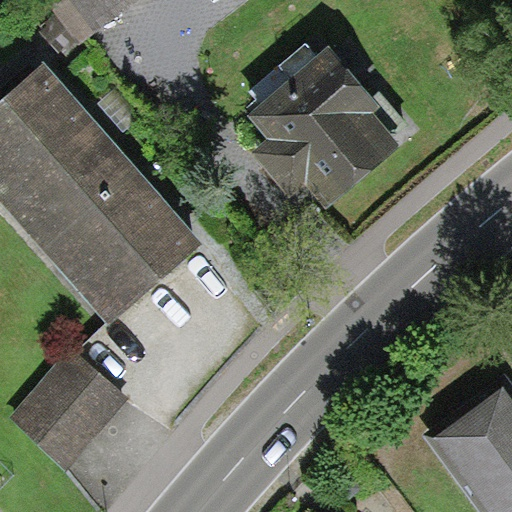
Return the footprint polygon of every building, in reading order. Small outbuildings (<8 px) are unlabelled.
[(59,0),(52,5),(84,45),(141,0),(59,0)] [(387,159),(322,74),(257,124),(275,149),(257,163),(288,203),(306,189),(322,209),(387,159)] [(32,83),(0,111),(0,210),(104,326),(185,253),(32,83)] [(63,366),(12,424),(59,465),(110,407),(63,366)] [(511,511),(511,393),(504,382),(429,439),(484,511),(511,511)]
